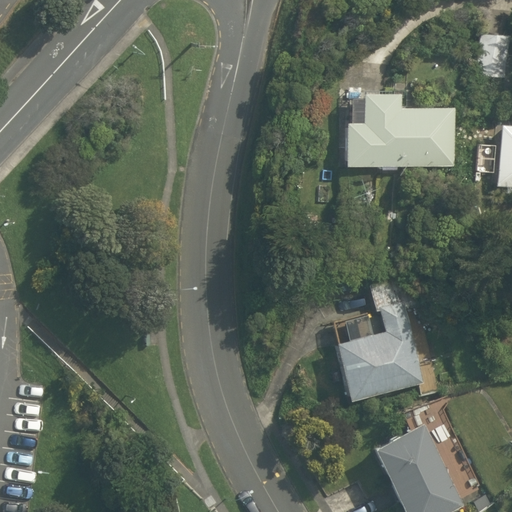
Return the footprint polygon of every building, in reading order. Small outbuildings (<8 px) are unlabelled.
[(509,31),(477,29),(474,75),(506,77),(509,31)] [(347,121),(345,121),(344,162),(450,165),(451,106),(402,105),(402,89),(348,88),(348,103),(347,121)] [(511,121),(499,121),(496,183),(511,184),(511,121)] [(368,336),(363,314),(329,322),(348,403),(427,385),(411,313),(406,294),(378,301),(385,332),(368,336)] [(427,423),(374,449),(404,511),(454,511),(468,505),(427,423)]
